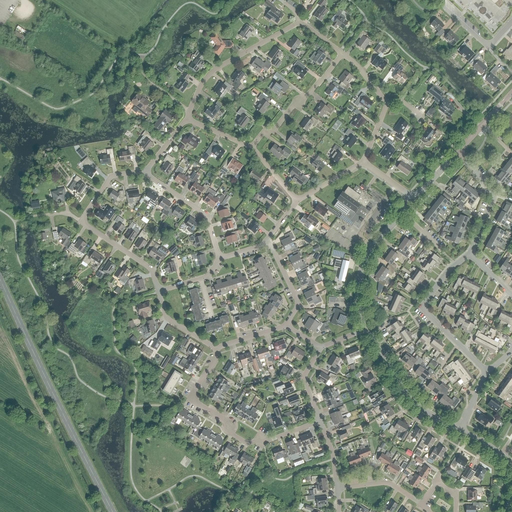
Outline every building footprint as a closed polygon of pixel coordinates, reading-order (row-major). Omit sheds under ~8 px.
[(321,21),(328,12),(329,12),(323,7),(327,2),(323,0),(320,0),(317,4),(320,7),(313,17),(313,16),(321,22),(321,21)] [(263,5),(270,10),(265,17),(269,21),(270,19),(277,24),(282,16),(277,12),(277,11),(274,8),(275,7),(266,1),(263,5)] [(338,18),(332,25),(335,28),(337,25),(343,29),(347,23),(343,21),(345,18),(340,15),(342,12),(344,10),(341,8),(339,10),(335,16),(338,18)] [(431,24),(438,31),(435,35),(438,37),(444,31),(441,29),(444,26),(436,19),(431,24)] [(253,32),(251,31),(253,29),(246,24),(238,35),(246,41),(250,34),(251,35),(253,32)] [(453,46),(459,40),(452,34),(453,33),(450,30),(447,33),(445,31),(439,38),(441,40),(444,38),(453,46)] [(23,40),(25,37),(15,31),(13,34),(23,40)] [(362,31),(357,37),(360,39),(356,45),(363,50),(370,41),(364,37),(366,34),(362,31)] [(218,56),(225,46),(229,46),(229,45),(226,41),(222,41),(216,34),(211,38),(217,46),(213,52),(218,56)] [(296,49),(301,43),(294,38),(290,43),(289,43),(287,46),(293,50),(290,53),(295,57),(299,52),(296,49)] [(469,48),(464,43),(457,50),(460,52),(459,53),(467,61),(474,54),(468,49),(469,48)] [(511,45),(506,52),(505,51),(502,54),(508,60),(511,57),(511,45)] [(381,46),(377,51),(382,54),(385,50),(381,46)] [(277,59),(282,53),(275,48),(268,56),(274,61),(272,64),(277,68),(281,63),(277,59)] [(191,60),(191,61),(192,62),(193,62),(190,66),(197,71),(201,66),(201,67),(204,63),(201,61),(205,57),(197,51),(194,55),(192,55),(191,57),(191,58),(191,59),(191,60)] [(314,52),(310,58),(316,63),(315,64),(316,63),(319,65),(326,56),(319,51),(317,54),(314,52)] [(384,60),(383,61),(377,56),(372,63),(373,63),(371,64),(376,68),(377,66),(382,70),(387,63),(386,63),(387,62),(387,61),(385,59),(384,60)] [(481,64),(481,63),(479,62),(481,59),(478,56),(472,63),(475,65),(473,67),(477,71),(477,72),(477,74),(479,75),(480,75),(481,74),(486,68),(483,66),(481,64)] [(259,73),(262,68),(267,72),(271,66),(265,62),(264,64),(256,58),(251,65),(256,69),(255,70),(259,73)] [(292,73),(293,73),(302,79),(307,72),(303,69),(305,67),(297,61),(293,66),(295,67),(294,68),(293,67),(291,71),(291,72),(292,73)] [(396,63),(393,68),(398,72),(393,78),(402,84),(407,77),(400,72),(403,68),(396,63)] [(486,74),(482,78),(484,81),(485,80),(494,88),(500,82),(494,77),(496,75),(495,73),(498,69),(495,66),(491,71),(489,73),(491,74),(488,76),(486,74)] [(244,75),(237,70),(231,78),(235,81),(231,86),(237,89),(241,84),(239,82),(244,75)] [(350,86),(347,84),(352,77),(345,71),(338,80),(341,82),(339,86),(346,91),(350,86)] [(179,79),(181,80),(175,88),(182,93),(188,84),(185,82),(189,76),(184,73),(179,79)] [(284,94),(289,87),(281,81),(279,85),(276,83),(275,84),(272,82),(268,87),(271,89),(271,90),(278,95),(281,91),(284,94)] [(212,91),(219,96),(225,89),(228,91),(231,87),(225,82),(223,85),(219,82),(218,82),(219,83),(213,91),(212,91)] [(343,90),(339,86),(337,89),(331,85),(325,93),(332,98),(336,92),(339,95),(343,90)] [(443,94),(433,86),(428,92),(437,99),(435,101),(438,104),(443,98),(444,96),(442,95),(443,94)] [(138,94),(131,103),(132,102),(136,106),(135,108),(132,110),(136,113),(138,111),(148,118),(152,112),(146,107),(149,104),(142,99),(143,97),(138,94)] [(261,94),(257,99),(261,102),(255,109),(262,114),(269,105),(267,103),(269,100),(261,94)] [(373,103),(364,96),(361,100),(358,98),(354,104),(357,106),(359,103),(368,109),(373,103)] [(453,106),(443,98),(438,104),(440,106),(438,109),(448,117),(454,110),(451,108),(453,106)] [(325,114),(324,113),(325,111),(330,114),(334,108),(328,104),(326,107),(321,103),(315,112),(322,118),(325,114)] [(211,109),(208,107),(204,113),(210,117),(210,116),(215,119),(218,115),(216,113),(220,109),(214,104),(211,109)] [(243,115),(246,112),(240,108),(237,113),(240,116),(235,123),(242,128),(246,122),(247,123),(249,120),(243,115)] [(425,114),(431,118),(436,112),(434,111),(435,110),(433,108),(432,109),(430,108),(425,114)] [(354,128),(355,126),(358,129),(362,124),(365,121),(359,117),(362,113),(356,109),(354,113),(358,116),(352,123),(351,122),(349,124),(350,126),(352,128),(354,128)] [(160,116),(161,117),(152,128),(159,133),(167,122),(169,123),(174,117),(165,110),(160,116)] [(306,131),(312,124),(314,126),(318,121),(312,117),(310,120),(306,118),(300,126),(306,131)] [(393,130),(398,133),(396,136),(401,140),(403,137),(400,134),(407,125),(400,120),(393,130)] [(336,130),(341,123),(337,121),(332,127),(336,130)] [(438,138),(442,133),(437,129),(434,132),(429,128),(422,136),(423,137),(421,139),(422,141),(424,143),(426,142),(427,140),(429,141),(434,135),(438,138)] [(353,133),(348,129),(344,134),(348,137),(343,143),(350,148),(354,143),(356,140),(351,136),(353,133)] [(147,140),(151,135),(145,131),(142,136),(143,137),(137,145),(146,151),(150,146),(152,144),(147,140)] [(302,138),(295,133),(294,134),(291,132),(289,134),(291,135),(286,141),(292,145),(294,142),(297,145),(302,138)] [(187,143),(195,148),(199,141),(190,135),(188,138),(185,136),(181,142),(185,145),(187,143)] [(386,138),(382,143),(387,146),(380,155),(387,159),(394,150),(390,147),(393,143),(386,138)] [(210,146),(206,153),(210,156),(212,153),(220,158),(225,152),(219,148),(220,147),(216,145),(214,149),(210,146)] [(269,151),(273,154),(279,159),(282,155),(286,158),(291,152),(285,148),(282,151),(274,145),(269,151)] [(332,155),(330,159),(336,164),(342,155),(339,153),(341,149),(335,145),(332,150),(333,150),(330,154),(332,155)] [(130,160),(129,155),(135,155),(134,146),(128,147),(128,152),(119,153),(120,161),(126,161),(130,160)] [(107,164),(110,163),(110,159),(113,158),(112,149),(106,150),(107,155),(99,156),(101,164),(107,163),(107,164)] [(315,169),(319,172),(324,166),(318,161),(320,158),(315,154),(311,159),(314,161),(311,165),(316,168),(315,169)] [(165,163),(161,170),(168,174),(173,167),(169,165),(173,159),(167,155),(163,161),(165,163)] [(401,155),(397,161),(400,163),(397,168),(407,175),(411,169),(406,164),(408,161),(401,155)] [(89,166),(92,163),(87,157),(81,163),(86,169),(84,173),(91,178),(96,170),(89,166)] [(227,167),(237,174),(242,166),(233,159),(227,167)] [(502,167),(501,169),(509,175),(511,173),(511,170),(505,165),(503,168),(502,167)] [(184,176),(182,174),(184,170),(179,167),(175,172),(178,175),(174,181),(179,184),(184,176)] [(224,175),(227,171),(222,167),(219,171),(224,175)] [(308,179),(303,175),(302,177),(299,175),(300,173),(295,169),(294,168),(289,174),(294,178),(292,180),(300,186),(303,183),(304,184),(308,179)] [(501,171),(499,174),(509,182),(511,180),(507,177),(509,175),(501,169),(499,170),(501,171)] [(258,188),(262,183),(258,181),(262,176),(253,170),(248,176),(255,181),(253,184),(258,188)] [(196,174),(193,172),(191,177),(188,175),(187,177),(184,176),(179,184),(184,187),(189,179),(192,181),(196,174)] [(199,176),(196,174),(192,181),(194,182),(189,191),(194,194),(199,186),(196,184),(198,181),(196,179),(199,176)] [(509,182),(499,174),(497,176),(495,175),(494,177),(502,184),(504,181),(508,184),(509,182)] [(68,188),(67,189),(72,192),(73,190),(80,194),(85,186),(80,183),(82,180),(76,176),(73,181),(74,181),(68,189),(68,188)] [(454,192),(462,181),(460,179),(460,178),(459,177),(452,185),(455,186),(452,190),(454,192)] [(465,183),(462,181),(454,192),(456,193),(459,190),(461,191),(467,184),(465,182),(465,183)] [(210,194),(209,193),(203,202),(208,205),(214,197),(211,195),(216,187),(211,184),(206,191),(210,193),(210,194)] [(462,199),(471,188),(468,186),(469,185),(467,184),(461,191),(463,193),(460,197),(462,199)] [(207,191),(209,186),(207,185),(206,186),(204,185),(202,188),(199,186),(194,194),(199,197),(204,189),(207,191)] [(343,193),(342,194),(341,193),(337,199),(338,200),(337,201),(338,201),(334,207),(342,213),(343,213),(341,214),(339,218),(351,227),(355,222),(357,223),(359,220),(361,222),(360,223),(371,208),(370,209),(368,207),(370,204),(368,203),(372,198),(364,192),(359,188),(355,186),(352,191),(348,188),(344,193),(343,193)] [(63,196),(66,195),(64,188),(57,189),(58,192),(53,193),(54,198),(53,198),(54,203),(59,202),(59,201),(64,200),(63,196)] [(473,190),(471,188),(462,199),(464,200),(467,196),(469,198),(476,190),(474,189),(473,190)] [(266,193),(260,189),(257,194),(264,198),(265,197),(273,202),(278,195),(269,189),(266,193)] [(138,190),(128,191),(129,197),(126,197),(128,204),(133,203),(133,198),(139,197),(138,190)] [(158,195),(150,190),(146,196),(146,198),(150,199),(151,200),(149,203),(154,207),(158,201),(155,200),(158,195)] [(469,198),(472,200),(469,204),(471,206),(479,195),(476,193),(477,192),(476,190),(469,198)] [(115,201),(118,198),(122,201),(124,197),(123,191),(119,191),(118,194),(113,191),(109,196),(115,201)] [(221,195),(221,196),(220,196),(219,196),(217,197),(216,198),(214,197),(208,205),(213,208),(218,201),(221,203),(224,197),(221,195)] [(436,200),(444,206),(446,204),(450,207),(451,205),(441,196),(439,199),(437,198),(436,200)] [(31,199),(29,199),(31,208),(40,206),(39,200),(31,202),(31,199)] [(164,209),(162,213),(166,216),(171,210),(168,208),(171,204),(163,199),(159,205),(164,209)] [(442,208),(444,206),(436,200),(435,201),(436,202),(434,205),(445,213),(446,211),(442,208)] [(502,206),(511,211),(511,209),(511,205),(506,202),(505,205),(503,204),(502,206)] [(330,212),(333,209),(327,205),(325,208),(318,203),(314,210),(323,217),(328,210),(330,212)] [(429,208),(437,214),(439,212),(443,215),(445,213),(434,205),(432,207),(431,207),(429,208)] [(105,217),(110,220),(115,212),(107,206),(103,211),(100,209),(95,215),(102,220),(105,217)] [(228,206),(222,207),(223,210),(218,212),(220,218),(229,216),(228,212),(230,211),(228,206)] [(511,214),(510,213),(511,211),(502,206),(501,208),(503,209),(501,212),(511,217),(511,214)] [(173,212),(171,210),(168,215),(171,217),(173,214),(180,219),(184,213),(176,208),(173,212)] [(262,214),(264,212),(259,208),(256,213),(258,214),(255,217),(262,223),(266,218),(262,214)] [(436,217),(437,214),(429,208),(428,210),(429,211),(427,213),(438,222),(439,220),(436,217)] [(333,209),(330,212),(338,218),(340,215),(333,209)] [(498,214),(497,216),(506,221),(507,218),(511,220),(511,219),(511,217),(501,212),(500,215),(498,214)] [(438,222),(427,213),(425,216),(424,215),(423,217),(425,219),(423,221),(429,226),(431,224),(430,223),(432,221),(436,224),(438,222)] [(311,224),(315,227),(318,222),(309,215),(308,218),(304,216),(300,221),(306,225),(305,227),(308,229),(311,224)] [(453,219),(466,224),(467,221),(468,221),(469,219),(460,215),(459,218),(454,216),(453,219)] [(120,234),(125,227),(121,225),(124,221),(117,216),(114,221),(117,224),(113,230),(120,234)] [(506,221),(497,216),(496,218),(497,218),(496,221),(497,222),(501,224),(508,228),(509,225),(505,223),(506,221)] [(186,224),(183,222),(179,228),(184,231),(187,226),(190,228),(188,231),(191,233),(194,231),(194,230),(197,224),(192,221),(193,219),(190,217),(189,219),(186,224)] [(227,223),(222,224),(224,231),(233,228),(231,224),(234,223),(232,218),(226,220),(227,223)] [(247,228),(254,234),(258,228),(254,225),(256,223),(251,219),(248,223),(249,224),(247,228)] [(465,227),(466,224),(453,219),(453,221),(457,223),(456,226),(465,229),(466,227),(465,227)] [(130,230),(125,238),(131,242),(136,234),(139,230),(135,228),(136,225),(132,222),(128,228),(130,230)] [(449,229),(462,234),(463,231),(464,231),(465,229),(456,226),(455,228),(450,226),(449,229)] [(492,232),(501,237),(502,234),(506,237),(508,234),(496,228),(494,231),(493,230),(492,232)] [(60,237),(64,239),(61,244),(67,247),(70,242),(67,240),(71,234),(63,229),(59,234),(57,233),(57,232),(52,232),(53,238),(57,241),(60,237)] [(461,237),(462,234),(449,229),(448,231),(453,233),(452,236),(461,239),(462,237),(461,237)] [(140,238),(135,246),(141,250),(146,242),(143,240),(147,234),(142,231),(138,237),(140,238)] [(231,236),(226,238),(228,244),(239,241),(238,236),(238,237),(236,231),(230,233),(231,236)] [(281,241),(283,247),(292,243),(291,240),(294,238),(291,232),(284,236),(286,239),(281,242),(281,241)] [(499,240),(501,237),(492,232),(491,234),(492,235),(491,238),(502,244),(504,242),(499,240)] [(195,243),(194,243),(194,245),(195,247),(196,248),(204,245),(201,236),(196,238),(196,237),(194,234),(189,238),(190,242),(195,240),(195,243)] [(309,244),(312,239),(307,235),(304,240),(309,244)] [(461,239),(452,236),(451,238),(446,236),(445,239),(458,244),(459,241),(460,241),(461,239)] [(410,249),(412,246),(414,248),(418,242),(411,237),(408,240),(405,238),(401,243),(408,248),(410,249)] [(488,240),(487,242),(496,247),(497,244),(501,246),(502,244),(491,238),(489,241),(488,240)] [(84,248),(86,244),(79,240),(75,246),(72,243),(68,250),(74,254),(78,249),(80,250),(79,252),(79,253),(81,255),(83,254),(86,250),(84,248)] [(152,241),(147,248),(151,251),(148,255),(153,258),(161,247),(155,243),(152,241)] [(496,247),(487,242),(486,244),(487,244),(485,247),(497,254),(498,251),(494,249),(496,247)] [(286,252),(291,250),(292,252),(298,250),(295,244),(293,245),(292,243),(283,247),(286,252)] [(410,253),(406,251),(408,248),(401,243),(398,248),(400,250),(399,252),(403,255),(406,258),(410,253)] [(161,247),(153,258),(158,261),(160,258),(162,260),(165,256),(168,252),(165,250),(161,247)] [(89,250),(82,261),(88,265),(91,260),(98,265),(103,258),(94,252),(93,253),(89,250)] [(293,253),(294,256),(289,259),(289,258),(289,259),(292,264),(301,260),(299,256),(301,255),(298,250),(293,253)] [(391,251),(387,256),(394,260),(396,257),(400,260),(403,255),(399,252),(397,251),(395,253),(391,251)] [(430,259),(439,265),(440,263),(438,262),(440,259),(434,255),(434,254),(429,251),(428,253),(432,256),(430,259)] [(199,265),(199,266),(206,263),(204,255),(199,256),(198,253),(191,255),(193,259),(197,258),(198,261),(195,262),(196,266),(199,265)] [(387,267),(394,272),(396,269),(394,268),(396,266),(392,263),(394,260),(387,256),(384,260),(389,264),(387,267)] [(254,264),(255,267),(266,261),(265,259),(263,260),(262,257),(256,259),(255,257),(250,259),(251,262),(254,261),(255,264),(254,264)] [(174,264),(177,263),(175,258),(171,259),(172,262),(166,264),(167,268),(165,269),(166,273),(169,272),(169,273),(176,271),(174,264)] [(503,273),(509,265),(507,263),(510,259),(507,258),(499,269),(502,271),(501,272),(503,273)] [(335,259),(334,267),(341,269),(338,281),(339,280),(344,281),(343,283),(348,262),(343,261),(335,259)] [(434,268),(423,260),(421,259),(420,261),(424,264),(422,267),(430,273),(432,271),(430,270),(432,267),(433,269),(434,268)] [(437,267),(439,265),(430,259),(428,262),(424,259),(423,260),(434,268),(435,266),(437,267)] [(302,262),(301,260),(292,264),(294,269),(299,267),(301,269),(307,266),(304,261),(302,262)] [(265,264),(267,263),(266,261),(255,267),(256,269),(257,268),(259,271),(267,267),(265,264)] [(115,266),(109,262),(102,272),(99,270),(95,275),(100,279),(104,274),(105,274),(106,272),(109,274),(115,266)] [(511,265),(511,267),(509,265),(503,273),(505,274),(506,273),(508,275),(511,270),(511,265)] [(379,271),(385,276),(387,273),(391,276),(394,272),(387,267),(386,269),(382,266),(379,271)] [(122,271),(119,269),(114,276),(120,280),(119,281),(124,285),(129,278),(126,277),(130,271),(124,267),(122,271)] [(259,271),(257,271),(259,276),(271,271),(270,269),(268,270),(267,267),(259,271)] [(416,272),(414,274),(423,280),(424,279),(422,278),(424,275),(417,270),(413,267),(411,269),(416,272)] [(297,276),(300,281),(308,277),(306,272),(308,271),(307,268),(301,271),(302,274),(298,276),(297,276)] [(259,276),(260,278),(262,278),(263,280),(271,276),(270,273),(272,273),(271,271),(259,276)] [(389,279),(385,276),(379,271),(375,276),(380,280),(378,283),(383,286),(389,279)] [(241,273),(239,274),(242,286),(243,289),(248,287),(248,285),(245,276),(242,277),(241,273)] [(406,276),(416,283),(417,284),(419,282),(421,283),(423,280),(414,274),(412,278),(407,275),(406,276)] [(416,283),(406,276),(404,275),(403,277),(408,280),(406,283),(414,289),(415,287),(414,286),(416,283)] [(273,279),(271,276),(263,280),(265,283),(263,284),(264,286),(275,280),(274,279),(273,279)] [(461,286),(465,277),(463,276),(462,278),(459,276),(455,284),(453,289),(455,290),(457,285),(461,286)] [(231,277),(228,277),(232,290),(237,288),(235,279),(232,280),(231,277)] [(302,287),(303,286),(302,286),(307,284),(309,287),(314,284),(312,279),(310,280),(308,277),(300,281),(302,287)] [(461,293),(463,294),(469,282),(466,280),(467,278),(465,277),(461,286),(464,288),(461,293)] [(136,281),(135,278),(129,280),(131,285),(135,284),(137,291),(138,291),(145,289),(142,279),(136,281)] [(216,281),(217,285),(214,286),(214,287),(211,288),(213,295),(216,294),(217,297),(222,295),(218,280),(216,281)] [(228,294),(227,291),(224,283),(221,283),(220,280),(218,280),(222,295),(228,294)] [(276,282),(275,280),(264,286),(265,288),(267,287),(268,290),(276,286),(275,283),(276,282)] [(468,290),(471,291),(475,282),(473,281),(472,283),(469,282),(463,294),(465,295),(468,290)] [(475,282),(471,291),(474,293),(471,298),(474,299),(476,294),(480,287),(477,285),(477,283),(475,282)] [(414,289),(406,283),(404,286),(399,283),(398,285),(402,288),(409,293),(411,290),(413,291),(414,289)] [(314,292),(316,291),(314,286),(307,289),(309,292),(304,294),(303,294),(306,299),(315,295),(314,292)] [(200,308),(202,307),(201,305),(199,306),(198,304),(201,304),(201,302),(203,301),(202,299),(200,299),(198,292),(200,292),(200,289),(197,290),(196,288),(189,291),(193,306),(191,307),(195,322),(202,320),(203,319),(203,318),(205,317),(204,315),(202,315),(200,308)] [(272,296),(270,298),(281,305),(282,303),(281,302),(283,299),(275,294),(273,297),(272,296)] [(482,310),(488,298),(485,296),(486,295),(483,294),(479,303),(482,304),(480,309),(482,310)] [(316,298),(315,295),(306,299),(309,305),(309,304),(314,302),(315,305),(322,302),(319,296),(316,298)] [(388,298),(401,303),(402,300),(404,301),(405,299),(396,295),(394,298),(389,296),(388,298)] [(443,309),(449,298),(450,297),(447,296),(445,300),(442,299),(437,308),(439,309),(440,307),(443,309)] [(271,301),(269,304),(276,309),(278,306),(280,307),(281,305),(270,298),(269,300),(271,301)] [(399,306),(401,303),(388,298),(387,300),(392,302),(391,305),(400,309),(401,307),(399,306)] [(444,314),(446,315),(451,306),(448,304),(451,299),(449,298),(443,309),(442,310),(445,312),(444,314)] [(491,299),(488,298),(482,310),(484,311),(486,306),(489,308),(494,299),(492,298),(491,299)] [(494,299),(489,308),(492,309),(490,314),(492,315),(495,310),(498,303),(495,302),(496,300),(494,299)] [(147,317),(146,313),(151,311),(148,302),(136,306),(140,319),(147,317)] [(451,306),(446,315),(449,316),(450,314),(453,316),(456,309),(459,304),(457,302),(454,307),(451,306)] [(276,312),(275,311),(276,309),(269,304),(267,306),(266,305),(264,307),(275,314),(276,312)] [(400,309),(391,305),(389,308),(384,306),(383,308),(389,311),(396,314),(397,311),(399,312),(400,309)] [(274,316),(275,314),(264,307),(263,309),(265,310),(263,313),(270,318),(272,315),(274,316)] [(336,309),(330,323),(336,326),(337,325),(343,327),(348,314),(342,312),(342,311),(336,309)] [(500,326),(506,314),(503,313),(504,311),(502,310),(497,319),(501,321),(498,325),(500,326)] [(253,312),(251,313),(254,325),(256,324),(256,322),(259,321),(258,319),(257,315),(256,313),(253,314),(253,312)] [(209,323),(208,321),(206,321),(206,324),(205,325),(207,332),(222,328),(221,325),(229,323),(227,315),(225,315),(224,313),(222,314),(222,316),(219,317),(220,320),(218,320),(217,318),(215,318),(216,321),(209,323)] [(254,325),(251,313),(248,313),(249,315),(246,316),(249,324),(252,324),(252,325),(254,325)] [(461,326),(467,315),(468,314),(465,313),(463,317),(460,316),(455,325),(457,326),(458,324),(461,326)] [(509,316),(506,314),(500,326),(502,328),(505,323),(508,324),(511,315),(511,314),(510,314),(509,316)] [(243,317),(243,315),(240,316),(244,328),(246,327),(245,325),(249,324),(246,316),(243,317)] [(304,326),(309,329),(314,321),(312,319),(313,318),(308,315),(304,320),(307,322),(304,326)] [(467,315),(461,326),(460,328),(463,329),(462,331),(465,332),(469,323),(466,321),(469,316),(467,315)] [(236,322),(238,328),(241,327),(242,328),(244,328),(240,316),(238,316),(233,317),(235,322),(236,322)] [(133,320),(126,322),(128,329),(135,327),(133,320)] [(147,322),(141,326),(142,328),(141,329),(145,333),(144,334),(145,337),(150,336),(149,333),(155,331),(155,326),(154,327),(153,324),(154,324),(153,320),(147,322)] [(469,323),(465,332),(467,333),(468,331),(471,333),(474,326),(477,321),(475,320),(472,324),(469,323)] [(323,324),(318,321),(317,323),(314,321),(309,329),(314,332),(317,328),(319,329),(323,324)] [(394,331),(402,325),(401,323),(399,324),(397,321),(391,326),(386,329),(387,331),(392,328),(394,331)] [(404,327),(402,325),(394,331),(396,333),(391,336),(393,338),(394,337),(404,331),(402,328),(404,327)] [(400,336),(402,339),(410,333),(409,331),(407,332),(405,329),(404,331),(394,337),(395,339),(400,336)] [(479,345),(483,336),(480,334),(481,332),(477,330),(475,336),(476,337),(473,342),(479,345)] [(167,335),(163,332),(158,340),(157,342),(155,340),(151,347),(156,350),(160,343),(159,343),(160,341),(168,346),(172,339),(166,336),(167,335)] [(410,333),(402,339),(404,342),(399,345),(401,347),(405,344),(412,339),(410,336),(412,335),(410,333)] [(423,343),(430,335),(428,334),(426,335),(424,333),(419,340),(415,344),(417,346),(421,341),(423,343)] [(425,351),(426,350),(433,340),(430,338),(432,337),(430,335),(423,343),(426,345),(423,350),(425,351)] [(487,337),(483,336),(479,345),(484,348),(489,337),(488,336),(487,337)] [(484,348),(489,350),(494,341),(490,339),(491,337),(489,337),(484,348)] [(181,345),(185,347),(189,341),(184,339),(181,345)] [(431,347),(434,349),(440,341),(438,339),(437,341),(434,339),(433,340),(426,350),(428,351),(431,347)] [(271,351),(272,353),(273,357),(274,361),(279,359),(278,356),(279,356),(278,351),(286,348),(283,340),(273,343),(275,350),(271,351)] [(440,341),(434,349),(437,351),(433,355),(435,357),(439,352),(443,346),(441,344),(442,342),(440,341)] [(494,341),(489,350),(494,353),(497,347),(499,348),(501,343),(498,341),(497,343),(494,341)] [(189,348),(188,351),(200,358),(203,353),(194,347),(192,350),(189,348)] [(274,361),(273,357),(272,353),(269,354),(267,347),(261,349),(264,358),(268,357),(269,362),(272,361),(274,361)] [(305,353),(295,347),(292,353),(288,351),(285,356),(291,359),(293,356),(300,361),(305,353)] [(354,362),(352,358),(360,355),(357,347),(347,351),(349,355),(345,357),(348,365),(354,362)] [(406,363),(411,357),(408,355),(411,351),(406,347),(400,355),(403,358),(401,360),(406,363)] [(143,353),(150,357),(152,352),(145,348),(143,353)] [(255,359),(257,364),(258,369),(262,368),(260,362),(265,361),(264,359),(264,358),(261,349),(256,351),(258,358),(255,359)] [(200,358),(188,351),(186,353),(191,355),(189,358),(197,363),(200,358)] [(258,369),(257,364),(255,359),(252,360),(250,352),(244,354),(247,364),(250,363),(251,365),(253,365),(255,371),(259,370),(258,369)] [(244,365),(247,364),(244,354),(239,356),(243,369),(245,368),(244,365)] [(331,371),(336,374),(340,369),(335,366),(340,359),(333,355),(327,364),(333,367),(331,371)] [(414,359),(411,357),(406,363),(411,367),(414,364),(416,365),(421,359),(418,357),(417,355),(414,359)] [(194,368),(197,363),(189,358),(187,361),(183,358),(182,360),(194,368)] [(414,373),(419,376),(424,370),(426,367),(423,365),(424,364),(422,363),(424,361),(421,359),(416,365),(419,367),(414,373)] [(454,370),(462,364),(458,359),(453,363),(452,362),(448,365),(450,368),(451,367),(454,370)] [(183,368),(191,373),(194,368),(182,360),(179,365),(183,368)] [(233,365),(228,362),(223,371),(230,375),(234,368),(236,369),(239,369),(237,362),(234,363),(233,365)] [(465,368),(462,364),(454,370),(456,373),(455,374),(456,376),(465,368)] [(293,370),(287,367),(284,365),(282,368),(283,369),(281,372),(281,373),(282,374),(282,375),(288,379),(293,370)] [(366,388),(371,385),(371,386),(374,384),(373,383),(376,382),(371,374),(368,376),(366,373),(370,371),(368,367),(361,372),(365,378),(361,381),(366,388)] [(429,378),(433,374),(434,372),(430,368),(427,372),(424,370),(419,376),(425,381),(427,378),(428,380),(429,378)] [(458,376),(461,379),(469,373),(465,368),(456,376),(457,377),(458,376)] [(174,371),(171,376),(182,383),(184,381),(180,378),(182,375),(174,371)] [(317,379),(318,380),(317,381),(318,382),(319,383),(320,383),(321,382),(325,384),(328,380),(333,383),(337,376),(330,373),(328,377),(321,372),(317,379)] [(463,383),(462,384),(464,387),(469,383),(468,382),(473,378),(469,373),(461,379),(463,383)] [(435,376),(433,374),(429,378),(428,380),(430,382),(426,387),(431,391),(436,384),(433,382),(436,379),(434,377),(435,376)] [(181,385),(182,383),(171,376),(168,381),(176,385),(178,382),(181,385)] [(219,377),(216,382),(229,389),(230,387),(226,385),(227,382),(219,377)] [(174,388),(176,385),(168,381),(165,386),(176,392),(178,390),(174,388)] [(501,385),(510,391),(511,388),(511,385),(506,381),(505,384),(503,383),(501,385)] [(227,392),(229,389),(216,382),(213,387),(221,392),(223,389),(227,392)] [(285,394),(293,391),(293,390),(293,388),(292,388),(290,384),(284,386),(283,383),(275,386),(278,394),(280,393),(281,396),(285,395),(285,394)] [(441,394),(446,386),(442,383),(439,386),(436,384),(431,391),(436,395),(438,392),(441,394)] [(502,388),(500,391),(511,399),(511,396),(508,394),(510,391),(501,385),(500,387),(502,388)] [(175,394),(176,392),(165,386),(162,391),(170,395),(172,392),(175,394)] [(444,405),(448,398),(446,396),(448,393),(446,391),(449,388),(446,386),(441,394),(443,396),(439,401),(440,403),(440,404),(442,405),(443,405),(444,405)] [(220,395),(221,392),(213,387),(210,392),(223,399),(224,397),(220,395)] [(326,394),(323,395),(325,401),(333,398),(336,397),(333,388),(325,391),(326,394)] [(374,392),(368,395),(371,400),(374,398),(377,401),(372,405),(374,408),(381,403),(379,401),(385,397),(382,391),(379,393),(377,390),(374,392)] [(511,399),(500,391),(498,393),(496,392),(495,394),(503,400),(505,397),(509,400),(511,399)] [(221,401),(223,399),(210,392),(207,397),(216,402),(217,399),(221,401)] [(291,406),(294,405),(295,407),(294,407),(299,405),(298,403),(300,403),(297,396),(288,399),(291,406)] [(448,398),(444,405),(448,409),(451,405),(454,407),(454,408),(459,401),(454,397),(451,401),(448,398)] [(333,398),(325,401),(327,407),(333,404),(334,408),(341,405),(340,402),(336,403),(333,398)] [(487,405),(496,412),(500,407),(499,407),(501,404),(495,400),(494,402),(490,400),(487,405)] [(240,406),(238,404),(233,412),(238,415),(245,403),(243,401),(240,406)] [(238,415),(243,418),(247,410),(245,408),(247,404),(245,403),(238,415)] [(378,406),(373,409),(377,414),(380,412),(382,415),(391,409),(388,404),(380,409),(378,406)] [(330,414),(332,420),(341,416),(340,413),(345,411),(343,406),(337,408),(338,411),(330,414)] [(250,411),(247,410),(243,418),(247,421),(255,409),(253,407),(250,411)] [(272,418),(268,420),(270,424),(273,422),(275,428),(282,425),(280,419),(283,417),(281,413),(277,414),(274,407),(273,407),(276,417),(272,418)] [(298,408),(292,410),(296,421),(305,418),(303,411),(299,412),(298,408)] [(257,410),(255,409),(247,421),(252,424),(257,416),(254,414),(257,410)] [(382,415),(378,417),(380,420),(383,425),(388,422),(386,419),(394,414),(391,409),(382,415)] [(178,418),(181,420),(186,411),(184,410),(183,411),(180,410),(175,419),(177,420),(178,418)] [(181,420),(184,422),(183,423),(185,425),(190,416),(188,414),(189,413),(186,411),(181,420)] [(490,423),(493,419),(487,415),(485,417),(481,414),(476,420),(485,426),(488,422),(490,423)] [(192,417),(190,416),(185,425),(186,426),(187,426),(188,424),(191,426),(196,417),(193,416),(192,417)] [(334,425),(342,422),(344,425),(349,423),(347,417),(342,419),(341,416),(332,420),(334,425)] [(197,427),(200,422),(198,420),(199,419),(196,417),(191,426),(193,428),(192,429),(195,431),(195,430),(196,428),(197,427)] [(391,426),(388,431),(393,434),(396,429),(398,431),(403,423),(398,420),(394,427),(391,426)] [(403,423),(398,431),(397,434),(399,436),(399,437),(403,440),(408,433),(405,431),(408,426),(403,423)] [(409,433),(406,438),(410,441),(412,437),(417,440),(422,432),(415,428),(412,434),(409,433)] [(209,431),(207,429),(206,431),(203,430),(202,432),(200,434),(200,435),(199,437),(198,438),(198,439),(200,440),(201,438),(204,440),(209,431)] [(337,433),(340,440),(348,436),(346,430),(337,433)] [(213,435),(211,434),(212,433),(209,431),(204,440),(207,441),(206,443),(208,444),(213,435)] [(310,433),(305,435),(309,444),(312,443),(314,448),(319,446),(317,440),(314,441),(310,433)] [(215,437),(213,435),(208,444),(210,446),(211,444),(214,446),(219,437),(216,435),(215,437)] [(309,444),(305,435),(300,437),(303,445),(300,447),(302,452),(307,450),(306,445),(309,444)] [(422,449),(425,445),(430,448),(435,440),(428,436),(425,442),(421,440),(418,446),(422,449)] [(222,438),(219,437),(214,446),(216,447),(215,449),(218,450),(223,441),(221,440),(222,438)] [(296,453),(300,452),(297,445),(294,446),(293,441),(286,443),(289,452),(290,455),(296,453)] [(221,450),(217,456),(220,457),(221,456),(223,457),(225,454),(228,456),(233,446),(228,443),(223,452),(221,450)] [(365,449),(363,445),(361,446),(366,457),(371,455),(368,447),(365,449)] [(238,449),(233,446),(228,456),(231,457),(228,462),(233,465),(236,459),(239,455),(236,453),(238,449)] [(357,452),(358,455),(360,459),(366,457),(361,446),(359,447),(360,450),(357,452)] [(445,449),(439,446),(435,452),(433,450),(429,457),(434,460),(437,455),(441,458),(445,449)] [(281,448),(272,451),(276,460),(283,458),(283,459),(285,458),(288,457),(285,450),(282,452),(281,448)] [(356,464),(361,462),(360,459),(358,455),(355,456),(354,452),(351,453),(356,464)] [(385,456),(381,454),(377,460),(382,463),(389,453),(387,452),(385,456)] [(249,456),(244,453),(239,461),(236,459),(233,465),(236,467),(241,463),(243,465),(249,456)] [(350,466),(356,464),(351,453),(349,454),(351,457),(347,459),(350,466)] [(391,455),(389,453),(382,463),(387,467),(390,463),(392,460),(389,458),(391,455)] [(457,463),(464,467),(467,461),(463,458),(463,457),(460,455),(457,460),(455,458),(450,465),(454,468),(457,463)] [(254,459),(249,456),(243,465),(246,466),(243,471),(248,474),(251,469),(249,467),(254,459)] [(414,460),(421,465),(423,461),(417,456),(414,460)] [(390,463),(387,467),(385,469),(391,472),(397,462),(395,461),(393,464),(390,463)] [(399,463),(397,462),(391,472),(396,476),(400,469),(397,467),(399,463)] [(419,466),(417,468),(428,475),(431,470),(424,466),(422,469),(419,466)] [(468,468),(463,476),(470,481),(472,477),(477,480),(478,479),(481,480),(483,477),(482,477),(486,471),(485,471),(486,470),(483,468),(483,469),(479,467),(476,472),(475,472),(474,474),(471,472),(472,470),(468,468)] [(424,480),(428,475),(417,468),(416,470),(420,473),(418,475),(422,478),(424,480)] [(410,475),(408,477),(419,483),(422,478),(418,475),(415,474),(413,477),(410,475)] [(316,482),(317,485),(327,484),(326,478),(317,480),(317,476),(311,477),(312,483),(316,482)] [(411,481),(409,484),(415,488),(419,483),(408,477),(407,479),(411,481)] [(313,494),(319,494),(318,491),(327,490),(327,484),(317,485),(315,486),(315,489),(313,489),(313,494)] [(476,493),(482,493),(482,488),(473,488),(473,491),(468,491),(468,500),(476,500),(476,493)] [(317,506),(317,508),(321,507),(321,505),(327,504),(326,497),(316,498),(317,506)] [(382,511),(380,511),(385,511),(387,510),(390,511),(392,511),(397,505),(391,501),(387,507),(385,505),(382,511)] [(474,511),(475,509),(483,509),(483,503),(472,503),(472,506),(466,506),(465,511),(474,511)]
